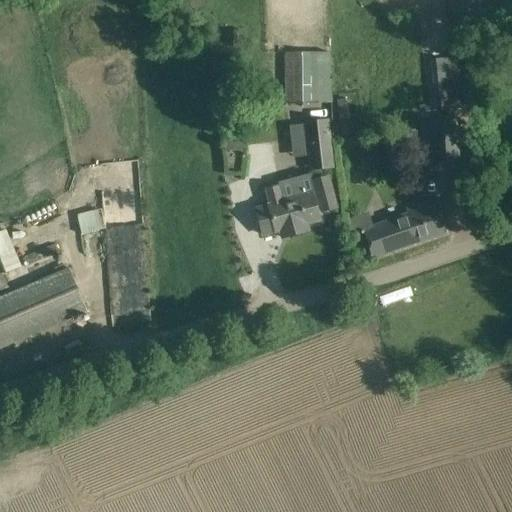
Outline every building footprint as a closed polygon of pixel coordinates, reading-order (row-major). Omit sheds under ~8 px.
[(242,29),(221,34),(223,46),(245,42),(242,29)] [(330,94),(328,53),(284,54),(285,105),(330,104),(330,94)] [(453,77),(451,58),(430,60),(435,111),(455,109),(453,77)] [(349,121),(347,99),(332,101),(335,123),(349,121)] [(459,163),(456,117),(429,119),(432,165),(459,163)] [(334,169),(329,120),(304,123),(309,172),(334,169)] [(338,209),(330,176),(311,181),(315,195),(318,208),(320,214),(338,209)] [(279,188),(266,192),(270,206),(253,211),(260,237),(289,229),(291,235),(309,230),(307,224),(319,221),(316,208),(318,208),(315,195),(313,195),(312,194),(283,202),(279,188)] [(446,234),(434,199),(406,208),(408,214),(362,229),(372,259),(446,234)] [(102,210),(80,214),(87,252),(109,248),(102,210)] [(20,268),(6,230),(0,232),(0,290),(7,288),(3,274),(20,268)] [(58,254),(54,246),(21,259),(25,267),(58,254)] [(0,348),(87,311),(69,269),(0,299),(0,348)]
